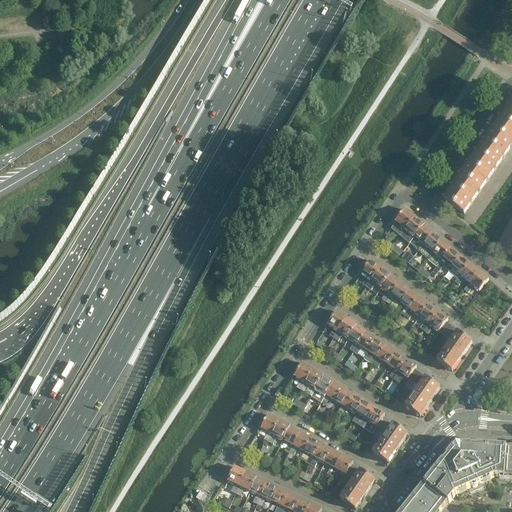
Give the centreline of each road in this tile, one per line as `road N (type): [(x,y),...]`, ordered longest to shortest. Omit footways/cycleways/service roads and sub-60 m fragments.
road 1 (motorway): [(229,0),(66,279),(23,337)]
road 2 (motorway): [(18,511),(216,176)]
road 3 (motorway): [(68,511),(216,176)]
road 4 (motorway): [(146,224),(0,472)]
road 5 (unclassified): [(0,187),(119,105),(200,0)]
road 6 (motorway): [(278,0),(146,224)]
road 7 (motorway): [(252,0),(146,224)]
road 8 (unclassified): [(184,0),(117,83),(0,161)]
road 9 (motorway): [(216,176),(322,0)]
road 10 (residential): [(498,348),(367,248)]
road 11 (residential): [(333,300),(468,391)]
road 12 (residential): [(432,437),(299,352)]
road 13 (residential): [(266,404),(400,482)]
road 14 (residential): [(422,207),(511,81)]
road 15 (residential): [(343,511),(233,455)]
